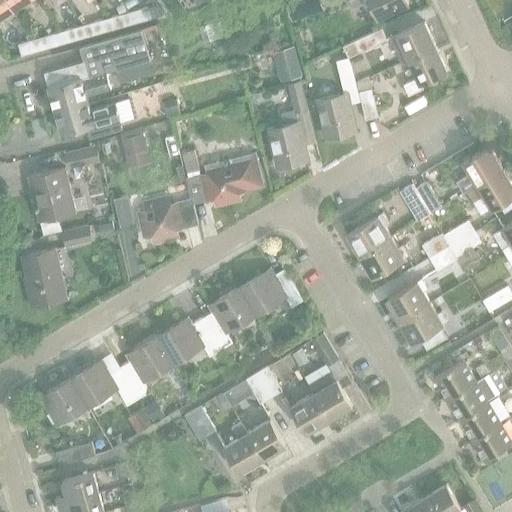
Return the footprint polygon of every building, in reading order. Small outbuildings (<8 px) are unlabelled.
[(0,0),(0,16),(14,7),(9,0),(0,0)] [(320,0),(293,0),(286,2),(291,18),(323,7),(320,0)] [(407,0),(350,0),(352,4),(360,0),(369,0),(377,16),(408,1),(407,0)] [(148,5),(128,11),(122,1),(114,4),(119,14),(18,43),(21,55),(151,17),(148,5)] [(408,57),(435,45),(424,20),(389,36),(400,61),(408,57)] [(343,45),(348,57),(386,39),(381,27),(355,40),(343,45)] [(55,112),(88,102),(86,94),(111,87),(106,70),(150,58),(142,29),(79,47),(83,60),(44,71),(48,86),(47,86),(55,112)] [(282,78),(301,72),(293,45),(273,51),(282,78)] [(435,45),(408,57),(417,76),(403,82),(408,93),(423,87),(420,81),(446,69),(435,45)] [(345,89),(346,90),(318,98),(327,134),(356,127),(352,112),(363,111),(346,52),(336,56),(345,89)] [(288,83),(295,110),(307,107),(300,80),(288,83)] [(358,90),(364,112),(365,118),(377,115),(371,87),(358,90)] [(114,100),(119,115),(132,111),(128,96),(114,100)] [(122,127),(119,115),(114,100),(90,107),(88,102),(55,112),(60,132),(86,125),(89,136),(122,127)] [(269,127),(278,165),(306,158),(297,120),(269,127)] [(121,132),(132,167),(151,160),(141,126),(121,132)] [(65,151),(68,166),(99,158),(95,143),(65,151)] [(462,192),(502,168),(488,145),(463,160),(470,172),(455,180),(462,192)] [(191,201),(192,201),(213,196),(215,204),(240,198),(238,190),(261,184),(254,152),(205,164),(207,172),(200,174),(194,147),(182,151),(188,177),(185,177),(190,198),(191,201)] [(27,174),(38,219),(75,210),(64,166),(27,174)] [(511,184),(502,168),(462,192),(466,190),(480,213),(490,207),(491,207),(511,194),(511,184)] [(414,186),(429,211),(440,205),(425,179),(414,186)] [(429,211),(414,186),(412,182),(399,189),(416,219),(429,211)] [(190,198),(170,203),(168,195),(144,201),(145,209),(138,211),(143,235),(151,233),(153,241),(178,235),(176,227),(197,222),(192,201),(191,201),(190,198)] [(357,254),(390,234),(383,224),(387,221),(381,211),(346,232),(354,246),(353,246),(357,254)] [(449,244),(474,230),(467,219),(443,234),(449,244)] [(507,255),(511,251),(511,219),(493,231),(507,255)] [(62,230),(66,246),(91,240),(87,224),(62,230)] [(449,244),(456,255),(480,240),(474,230),(449,244)] [(449,244),(443,234),(441,231),(421,243),(429,256),(449,244)] [(390,234),(357,254),(362,262),(364,261),(371,275),(406,254),(401,244),(397,246),(390,234)] [(457,257),(456,255),(449,244),(429,256),(436,270),(457,257)] [(21,254),(33,304),(66,296),(54,246),(21,254)] [(239,285),(255,312),(284,295),(291,305),(302,298),(283,267),(267,277),(263,270),(239,285)] [(396,321),(429,301),(422,289),(426,287),(420,277),(386,298),(394,311),(391,312),(396,321)] [(225,330),(255,312),(239,285),(214,300),(218,306),(201,316),(220,347),(232,340),(225,330)] [(482,299),(488,310),(511,296),(511,294),(506,285),(482,299)] [(429,301),(396,321),(401,329),(404,328),(411,341),(418,336),(426,349),(446,337),(439,324),(446,320),(440,310),(436,312),(429,301)] [(208,354),(220,347),(201,316),(185,326),(181,319),(156,334),(172,361),(202,344),(208,354)] [(311,338),(326,363),(337,356),(322,331),(311,338)] [(506,361),(511,357),(511,347),(504,333),(493,339),(506,361)] [(143,379),(172,361),(156,334),(132,348),(136,355),(119,365),(138,396),(149,389),(143,379)] [(447,397),(475,380),(463,358),(434,375),(447,397)] [(475,366),(480,376),(494,368),(488,359),(475,366)] [(138,396),(119,365),(109,371),(105,363),(98,367),(95,361),(70,376),(86,404),(116,386),(126,403),(138,396)] [(255,371),(270,396),(281,389),(267,365),(255,371)] [(308,383),(313,392),(328,417),(351,404),(336,378),(335,378),(330,370),(308,383)] [(260,402),(270,396),(255,371),(245,377),(260,402)] [(57,421),(86,404),(70,376),(45,391),(49,397),(44,400),(57,421)] [(459,417),(487,400),(475,380),(447,397),(459,417)] [(305,431),(328,417),(313,392),(290,405),(305,431)] [(471,437),(499,420),(510,413),(498,394),(487,400),(459,417),(471,437)] [(184,414),(199,438),(215,429),(200,404),(184,414)] [(247,431),(262,457),(285,443),(269,418),(247,431)] [(262,457),(247,431),(240,420),(230,425),(237,437),(224,445),(239,471),(262,457)] [(499,420),(471,437),(483,458),(511,441),(499,420)] [(55,449),(59,463),(94,453),(90,439),(55,449)] [(115,464),(118,477),(128,475),(124,461),(115,464)] [(58,502),(97,491),(92,471),(61,479),(65,491),(55,493),(58,502)] [(422,496),(430,511),(481,511),(473,498),(462,504),(464,506),(460,508),(445,483),(422,496)] [(126,505),(136,502),(132,488),(122,491),(126,505)] [(70,511),(99,511),(103,511),(97,491),(58,502),(60,510),(69,507),(70,511)] [(399,511),(430,511),(422,496),(399,510),(399,511)] [(138,511),(136,502),(126,505),(127,511),(138,511)]
